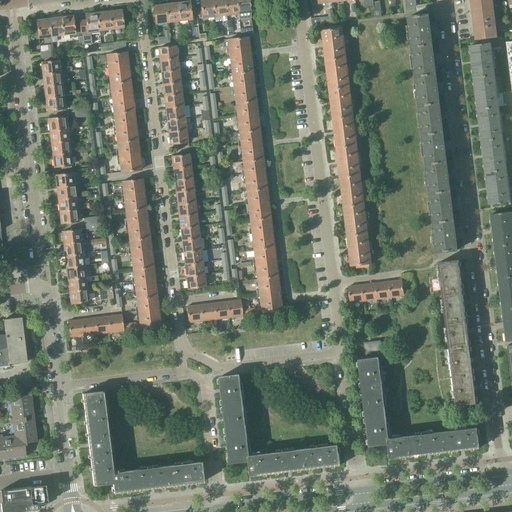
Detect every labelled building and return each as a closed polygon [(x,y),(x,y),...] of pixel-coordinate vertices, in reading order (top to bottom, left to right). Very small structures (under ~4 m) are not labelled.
[(214,16),(211,0),(204,0),(200,1),(202,17),(214,16)] [(223,0),(211,0),(214,16),(226,15),(223,0)] [(238,13),(236,0),(223,0),(226,15),(238,13)] [(236,0),(238,13),(250,12),(248,0),(236,0)] [(417,12),(416,6),(415,0),(402,0),(405,14),(417,12)] [(380,1),(373,2),(374,6),(375,18),(382,17),(380,1)] [(493,1),(471,4),(473,23),(473,28),(474,28),(475,40),(497,38),(493,1)] [(189,2),(177,3),(179,20),(191,19),(189,2)] [(179,20),(177,3),(165,5),(167,22),(179,20)] [(167,22),(165,5),(153,6),(155,23),(167,22)] [(108,12),(111,29),(123,27),(121,10),(108,12)] [(329,17),(321,18),(322,24),(334,22),(332,10),(328,10),(329,17)] [(111,29),(108,12),(96,13),(99,33),(99,35),(103,35),(103,30),(111,29)] [(85,20),(79,21),(81,36),(82,44),(91,43),(90,34),(99,33),(96,13),(85,15),(85,20)] [(412,46),(432,44),(428,15),(408,17),(412,46)] [(72,16),(60,18),(62,35),(69,34),(69,38),(81,36),(79,21),(73,21),(72,16)] [(62,35),(60,18),(48,19),(50,36),(62,35)] [(50,36),(48,19),(36,21),(38,38),(50,36)] [(325,58),(345,56),(342,26),(326,27),(327,30),(322,31),(325,58)] [(164,37),(156,38),(157,44),(170,43),(168,30),(164,30),(164,37)] [(231,70),(251,67),(247,37),(227,39),(231,70)] [(474,79),(494,76),(490,43),(470,46),(472,62),(474,79)] [(48,51),(40,52),(40,58),(53,57),(51,44),(47,45),(48,51)] [(436,73),(432,44),(412,46),(416,76),(436,73)] [(159,60),(177,58),(176,46),(158,48),(159,60)] [(110,84),(129,81),(126,52),(106,54),(110,84)] [(345,56),(325,58),(329,88),(349,86),(345,56)] [(177,58),(159,60),(161,72),(178,70),(177,58)] [(58,60),(41,62),(42,75),(59,73),(58,60)] [(251,67),(231,70),(235,100),(255,98),(251,67)] [(180,82),(178,70),(161,72),(162,84),(180,82)] [(59,73),(42,75),(44,87),(61,85),(69,84),(68,72),(65,72),(59,73)] [(439,103),(436,73),(416,76),(419,105),(439,103)] [(498,108),(494,76),(474,79),(478,110),(498,108)] [(129,81),(110,84),(113,113),(133,111),(129,81)] [(180,82),(162,84),(164,96),(181,94),(180,82)] [(61,85),(44,87),(45,99),(62,97),(61,85)] [(353,116),(349,86),(329,88),(333,118),(353,116)] [(181,94),(164,96),(165,108),(183,106),(181,94)] [(62,97),(45,99),(46,111),(64,108),(62,97)] [(259,128),(255,98),(235,100),(239,130),(259,128)] [(70,112),(87,110),(86,103),(69,106),(70,112)] [(439,103),(419,105),(423,135),(443,132),(439,103)] [(184,118),(183,106),(165,108),(167,120),(184,118)] [(502,138),(498,108),(478,110),(482,141),(502,138)] [(88,116),(87,110),(70,112),(71,118),(88,116)] [(133,111),(113,113),(117,143),(137,140),(133,111)] [(49,130),(66,128),(65,116),(48,119),(49,130)] [(356,145),(353,116),(333,118),(336,148),(356,145)] [(184,118),(167,120),(168,132),(186,130),(184,118)] [(66,128),(49,130),(51,143),(69,140),(68,134),(72,133),(71,128),(66,128)] [(259,128),(239,130),(243,162),(262,159),(259,128)] [(186,130),(168,132),(170,144),(179,143),(187,142),(186,130)] [(443,132),(423,135),(426,164),(446,161),(443,132)] [(506,171),(502,138),(482,141),(486,173),(506,171)] [(72,140),(69,140),(51,143),(52,155),(69,153),(68,145),(73,145),(72,140)] [(137,140),(117,143),(121,172),(140,170),(137,140)] [(356,145),(336,148),(340,177),(360,174),(356,145)] [(71,165),(69,153),(52,155),(54,167),(71,165)] [(173,168),(190,166),(189,154),(171,156),(173,168)] [(266,189),(262,159),(243,162),(246,191),(266,189)] [(450,191),(446,161),(426,164),(430,194),(450,191)] [(190,166),(173,168),(174,180),(192,178),(190,166)] [(510,202),(506,171),(486,173),(490,205),(510,202)] [(72,173),(55,175),(56,188),(73,186),(79,185),(77,172),(72,173)] [(360,174),(340,177),(344,206),(364,204),(360,174)] [(125,210),(145,208),(142,178),(122,181),(125,210)] [(192,178),(174,180),(176,192),(193,190),(192,178)] [(73,186),(56,188),(58,199),(75,197),(73,186)] [(266,189),(246,191),(250,220),(270,218),(266,189)] [(193,190),(176,192),(177,204),(195,202),(193,190)] [(450,191),(430,194),(433,222),(453,220),(450,191)] [(75,197),(58,199),(59,211),(76,209),(75,197)] [(195,202),(177,204),(179,216),(196,214),(195,202)] [(367,233),(364,204),(344,206),(347,236),(367,233)] [(149,237),(145,208),(125,210),(129,240),(149,237)] [(76,209),(59,211),(61,223),(78,221),(77,220),(80,220),(80,219),(79,209),(76,209)] [(495,248),(511,245),(511,221),(511,212),(491,215),(495,248)] [(196,214),(179,216),(180,228),(198,226),(196,214)] [(84,225),(102,223),(101,216),(83,218),(84,225)] [(270,218),(250,220),(253,249),(273,247),(270,218)] [(457,250),(455,229),(453,220),(433,222),(437,253),(457,250)] [(102,223),(84,225),(85,229),(85,231),(103,229),(102,223)] [(198,226),(180,228),(182,240),(199,238),(198,226)] [(85,231),(85,229),(62,232),(63,243),(80,241),(86,240),(85,231)] [(371,266),(367,233),(347,236),(351,266),(356,265),(356,268),(371,266)] [(152,267),(149,237),(129,240),(133,269),(152,267)] [(201,250),(199,238),(182,240),(183,253),(201,250)] [(80,241),(63,243),(65,256),(81,253),(81,247),(80,241)] [(511,245),(495,248),(499,279),(511,277),(511,245)] [(273,247),(253,249),(257,280),(277,278),(273,247)] [(201,250),(183,253),(184,265),(202,262),(201,250)] [(83,265),(81,253),(65,256),(66,268),(83,265)] [(442,292),(462,289),(458,260),(439,263),(442,292)] [(202,262),(184,265),(186,277),(203,274),(202,262)] [(83,265),(66,268),(68,279),(84,277),(83,265)] [(156,296),(152,267),(133,269),(136,299),(156,296)] [(205,287),(203,274),(186,277),(187,289),(205,287)] [(86,289),(84,277),(68,279),(69,291),(86,289)] [(511,277),(499,279),(503,310),(511,309),(511,277)] [(281,311),(277,278),(257,280),(261,307),(261,312),(261,313),(281,311)] [(389,282),(391,298),(404,296),(402,280),(389,282)] [(391,298),(389,282),(375,283),(377,299),(391,298)] [(375,283),(362,285),(364,301),(377,299),(375,283)] [(364,301),(362,285),(348,286),(350,302),(364,301)] [(105,286),(86,289),(69,291),(71,304),(87,302),(86,293),(99,291),(100,300),(106,299),(105,286)] [(465,317),(462,289),(442,292),(446,320),(465,317)] [(160,326),(156,296),(136,299),(139,322),(140,327),(140,329),(160,326)] [(240,300),(226,302),(228,318),(242,316),(242,315),(241,309),(240,300)] [(228,318),(226,302),(213,304),(215,320),(228,318)] [(213,304),(199,305),(201,321),(215,320),(213,304)] [(201,321),(199,305),(186,307),(188,323),(201,321)] [(511,341),(511,309),(503,310),(507,342),(511,341)] [(121,314),(107,316),(109,332),(123,330),(123,329),(122,324),(121,314)] [(107,316),(94,318),(96,334),(109,332),(107,316)] [(21,318),(21,317),(2,319),(4,335),(0,335),(0,367),(4,367),(5,369),(7,367),(9,367),(9,364),(26,362),(21,318)] [(465,317),(446,320),(449,348),(469,345),(465,317)] [(96,334),(94,318),(80,319),(82,335),(96,334)] [(82,335),(80,319),(67,321),(69,337),(82,335)] [(381,354),(380,341),(364,343),(366,356),(381,354)] [(469,345),(449,348),(453,377),(472,374),(470,357),(469,346),(469,345)] [(362,388),(382,386),(379,357),(359,360),(360,373),(362,388)] [(223,405),(243,403),(240,374),(220,377),(223,405)] [(476,403),(472,374),(453,377),(456,406),(469,404),(476,403)] [(382,386),(362,388),(364,402),(366,417),(386,414),(382,386)] [(86,428),(106,426),(102,392),(82,394),(86,428)] [(36,441),(31,395),(9,397),(11,418),(9,418),(10,424),(12,424),(14,435),(2,436),(2,434),(0,434),(0,458),(25,456),(24,446),(27,443),(36,441)] [(243,403),(223,405),(227,433),(246,431),(243,403)] [(389,439),(386,414),(366,417),(368,431),(369,446),(388,443),(389,443),(389,439)] [(106,426),(86,428),(90,462),(110,460),(106,426)] [(442,432),(445,452),(462,450),(479,448),(477,428),(473,428),(442,432)] [(246,431),(227,433),(230,463),(249,461),(250,461),(249,456),(246,431)] [(442,432),(405,437),(408,457),(427,454),(445,452),(442,432)] [(389,439),(389,443),(388,443),(389,451),(390,459),(408,457),(405,437),(392,438),(389,439)] [(337,445),(304,449),(306,469),(322,467),(340,465),(337,445)] [(304,449),(266,454),(269,474),(287,471),(306,469),(304,449)] [(266,454),(249,456),(250,461),(249,461),(250,468),(251,476),(269,474),(266,454)] [(112,474),(110,460),(90,462),(93,485),(112,483),(113,493),(131,491),(129,471),(115,472),(116,474),(112,474)] [(200,462),(164,466),(166,487),(202,482),(200,462)] [(164,466),(129,471),(131,491),(166,487),(164,466)] [(0,490),(0,492),(1,503),(0,503),(0,511),(21,511),(38,510),(37,504),(47,503),(45,485),(35,486),(34,485),(10,488),(10,489),(0,490)]
